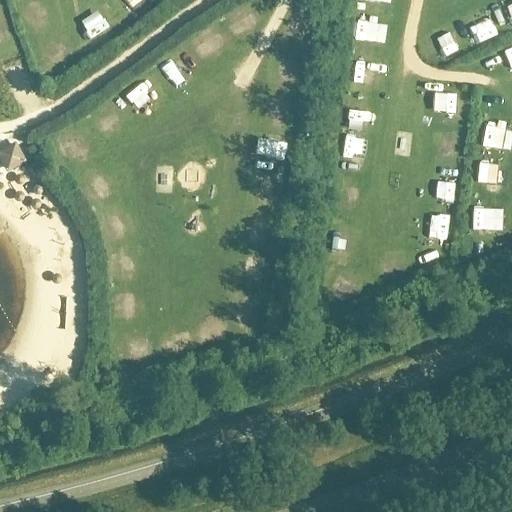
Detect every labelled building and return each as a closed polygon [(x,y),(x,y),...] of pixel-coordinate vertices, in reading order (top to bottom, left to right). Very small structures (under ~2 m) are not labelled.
[(25,20),(43,17),(38,0),(35,0),(22,3),(25,20)] [(115,24),(133,16),(125,0),(116,0),(106,5),(115,24)] [(510,32),(511,30),(511,0),(501,0),(507,16),(504,17),(510,32)] [(90,40),(103,34),(89,2),(76,8),(90,40)] [(0,5),(0,30),(15,25),(8,3),(0,5)] [(228,19),(244,39),(258,27),(242,7),(228,19)] [(472,18),(473,46),(489,45),(488,17),(472,18)] [(358,44),(390,44),(390,23),(358,23),(358,44)] [(207,29),(192,37),(208,65),(222,58),(207,29)] [(50,61),(68,64),(71,39),(54,36),(50,61)] [(441,43),(448,64),(465,58),(457,37),(441,43)] [(310,61),(309,39),(290,40),(291,61),(310,61)] [(167,83),(187,76),(179,54),(159,62),(167,83)] [(0,77),(22,95),(35,79),(11,60),(0,74),(0,77)] [(146,74),(131,86),(146,103),(160,91),(146,74)] [(268,90),(288,91),(288,80),(269,79),(268,90)] [(451,114),(452,124),(473,123),(472,94),(441,95),(442,114),(451,114)] [(272,122),(291,126),(296,105),(276,101),(272,122)] [(352,112),(352,135),(370,135),(369,111),(352,112)] [(487,136),(487,157),(507,157),(507,137),(487,136)] [(466,141),(446,139),(444,166),(464,167),(466,141)] [(270,143),(267,170),(289,173),(293,146),(270,143)] [(15,144),(0,150),(0,157),(5,169),(22,161),(15,144)] [(347,182),(375,182),(375,160),(347,160),(347,182)] [(95,204),(111,195),(103,179),(87,187),(95,204)] [(485,179),(485,202),(506,201),(505,179),(485,179)] [(461,201),(460,181),(436,182),(437,202),(461,201)] [(257,182),(258,204),(287,203),(286,182),(257,182)] [(361,219),(363,197),(342,195),(340,217),(361,219)] [(481,238),(500,239),(501,218),(482,217),(481,238)] [(339,254),(349,253),(348,226),(338,227),(339,254)] [(350,250),(368,250),(368,230),(350,230),(350,250)] [(258,257),(278,259),(281,235),(262,232),(258,257)] [(412,257),(434,277),(449,262),(427,241),(412,257)] [(397,293),(416,284),(406,262),(387,271),(397,293)] [(261,263),(258,272),(275,278),(278,269),(261,263)] [(120,290),(130,290),(129,272),(119,273),(120,290)] [(364,287),(334,289),(335,309),(365,308),(364,287)] [(247,308),(247,328),(267,329),(268,309),(247,308)] [(214,339),(218,358),(236,355),(233,336),(214,339)] [(178,350),(182,371),(201,367),(198,347),(178,350)] [(156,349),(143,363),(152,372),(165,358),(156,349)]
